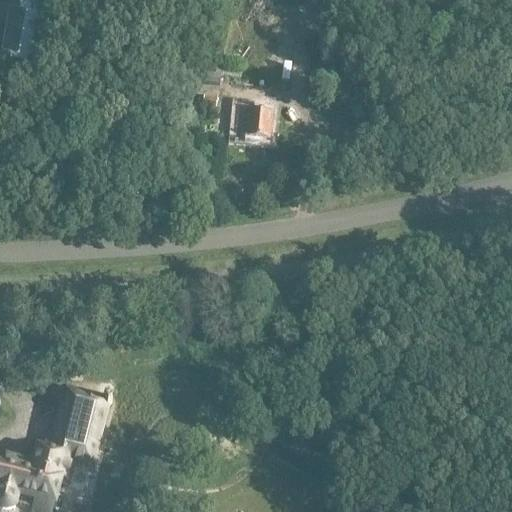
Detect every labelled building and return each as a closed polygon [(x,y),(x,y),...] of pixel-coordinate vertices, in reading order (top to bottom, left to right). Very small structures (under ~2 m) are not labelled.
[(7,4),(5,50),(32,51),(35,6),(7,4)] [(242,69),(217,63),(215,75),(240,80),(242,69)] [(217,95),(203,93),(202,108),(215,110),(217,95)] [(241,113),(238,141),(268,144),(271,117),(241,113)] [(368,333),(370,321),(349,318),(347,330),(368,333)] [(304,375),(293,369),(279,394),(290,401),(304,375)] [(49,437),(31,507),(53,511),(55,511),(61,488),(68,490),(74,469),(91,473),(108,409),(107,409),(111,406),(107,399),(102,402),(62,389),(49,437)] [(273,459),(331,490),(349,457),(319,441),(316,447),(315,447),(313,450),(285,435),(273,459)] [(31,507),(49,437),(46,436),(42,450),(34,448),(30,464),(12,460),(12,463),(0,459),(0,511),(13,511),(15,511),(18,503),(31,507)]
